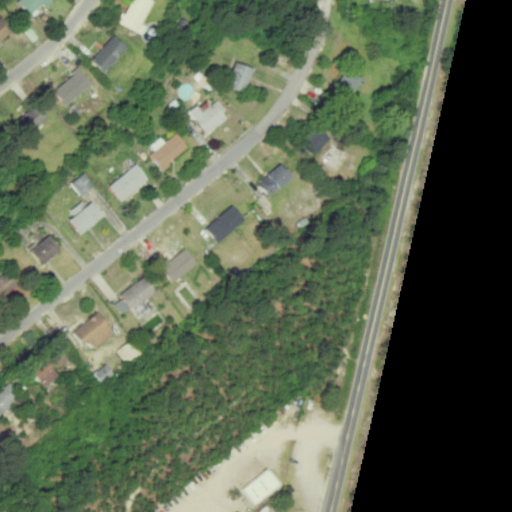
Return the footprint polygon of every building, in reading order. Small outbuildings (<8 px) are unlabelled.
[(45,0),(15,0),(14,1),(30,16),(45,0)] [(150,0),(128,0),(117,22),(140,34),(144,26),(139,23),(150,0)] [(0,37),(9,30),(0,19),(0,37)] [(88,60),(102,72),(124,47),(111,35),(88,60)] [(250,68),(233,61),(224,85),(242,92),(250,68)] [(62,105),(89,84),(76,68),(49,89),(62,105)] [(352,93),(357,76),(340,70),(335,87),(352,93)] [(201,100),(186,112),(202,132),(226,113),(215,98),(205,106),(201,100)] [(19,139),(47,117),(35,102),(7,124),(19,139)] [(324,141),(309,128),(297,142),(311,155),(324,141)] [(158,167),(186,149),(174,132),(161,141),(158,138),(144,147),(158,167)] [(117,201),(145,178),(132,163),(105,185),(117,201)] [(289,176),(277,163),(255,183),(267,196),(289,176)] [(77,195),(90,185),(80,172),(67,182),(77,195)] [(76,234),(100,215),(88,200),(64,219),(76,234)] [(241,219),(228,204),(202,228),(216,243),(241,219)] [(57,250),(45,235),(25,250),(37,265),(57,250)] [(169,282),(195,264),(185,249),(159,266),(169,282)] [(127,307),(136,318),(148,309),(141,301),(154,291),(141,274),(116,294),(119,298),(112,304),(120,313),(127,307)] [(90,348),(111,332),(95,311),(69,331),(79,345),(85,341),(90,348)] [(40,387),(56,375),(52,370),(64,361),(54,347),(26,367),(40,387)] [(277,483),(265,468),(240,488),(253,503),(277,483)]
